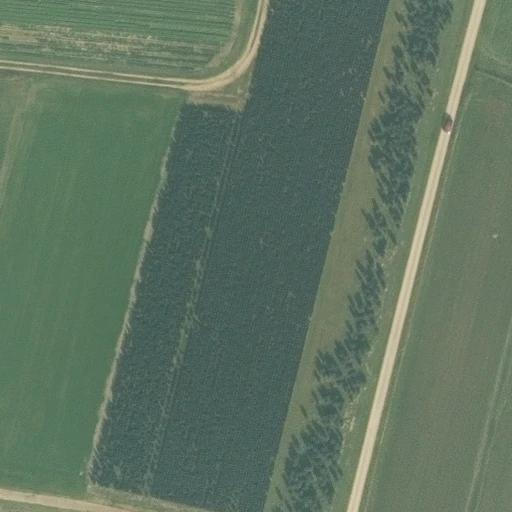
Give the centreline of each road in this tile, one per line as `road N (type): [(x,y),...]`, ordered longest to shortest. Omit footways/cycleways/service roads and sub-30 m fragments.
road 1 (track): [(482,0),(352,511)]
road 2 (track): [(263,0),(245,69),(213,88),(0,66)]
